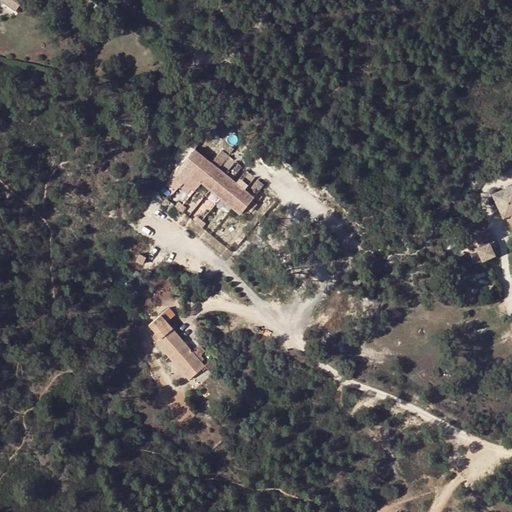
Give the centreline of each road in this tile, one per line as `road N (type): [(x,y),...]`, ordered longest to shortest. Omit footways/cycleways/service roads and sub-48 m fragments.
road 1 (track): [(435,511),(480,442),(340,379),(226,269),(151,218)]
road 2 (track): [(426,511),(385,446),(343,409),(334,395),(340,379)]
